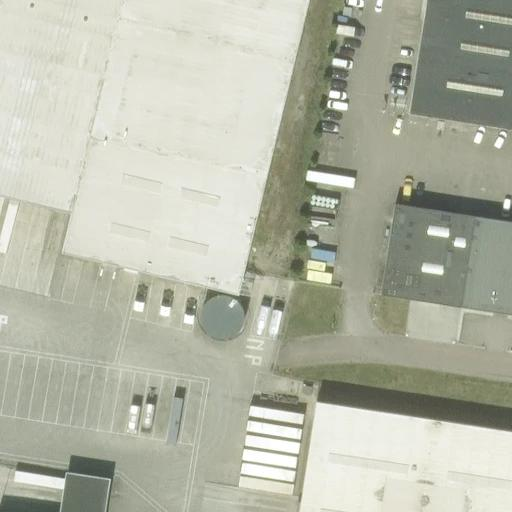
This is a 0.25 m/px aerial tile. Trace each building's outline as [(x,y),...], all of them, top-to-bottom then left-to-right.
[(0,0),(0,195),(72,212),(62,253),(236,295),(309,0),(0,0)] [(511,0),(426,0),(408,115),(511,130),(511,0)] [(511,222),(394,205),(381,296),(461,308),(462,301),(511,308),(511,222)] [(233,336),(235,334),(236,334),(239,331),(241,328),(243,325),(244,321),(244,317),(244,313),(243,310),(241,306),(239,303),(236,301),(233,298),(230,297),(226,296),(222,295),(219,296),(215,297),(211,298),(209,300),(206,303),(204,306),(202,310),(201,313),(201,317),(201,321),(202,325),(204,328),(206,331),(208,334),(211,336),(215,338),(219,339),(222,339),(226,339),(230,338),(233,336)] [(511,511),(511,431),(316,402),(299,511),(105,511),(111,479),(67,472),(60,511),(511,511)]
